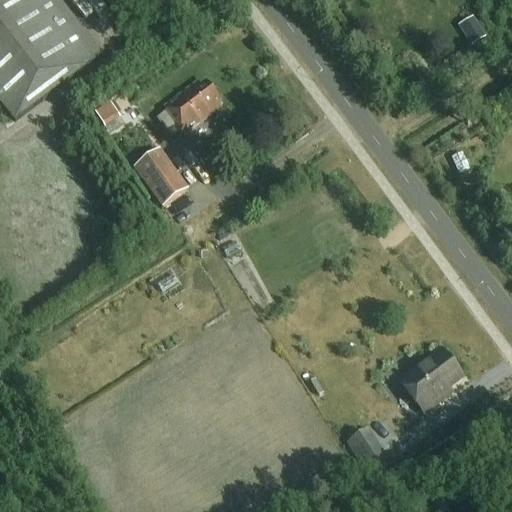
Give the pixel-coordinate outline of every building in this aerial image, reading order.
[(59,0),(0,0),(0,106),(15,126),(104,59),(59,0)] [(128,13),(114,24),(125,40),(140,29),(128,13)] [(476,16),(460,24),(473,46),(488,37),(476,16)] [(218,108),(223,103),(209,86),(202,92),(198,87),(165,113),(186,140),(221,112),(218,108)] [(110,105),(95,115),(105,130),(120,120),(110,105)] [(161,154),(134,172),(164,213),(189,193),(161,154)] [(462,381),(442,354),(400,385),(423,416),(451,395),(448,391),(462,381)] [(346,446),(365,474),(387,460),(368,431),(346,446)]
